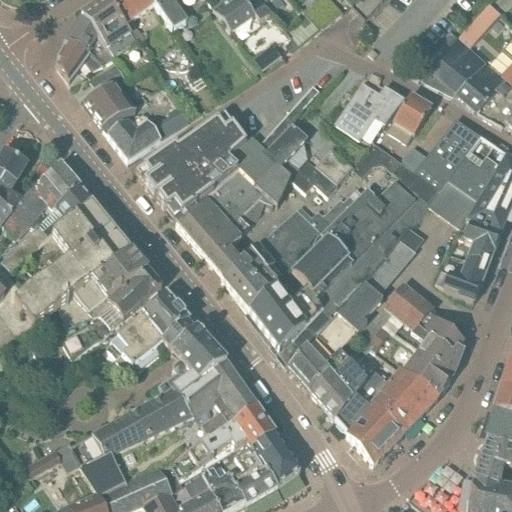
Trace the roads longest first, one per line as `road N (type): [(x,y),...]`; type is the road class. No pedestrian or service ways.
road 1 (secondary): [(348,503),(323,458),(32,98)]
road 2 (unclassified): [(348,503),(398,485),(452,435),(511,289)]
